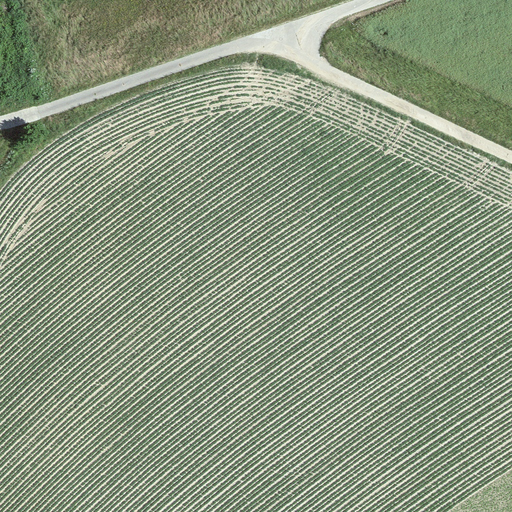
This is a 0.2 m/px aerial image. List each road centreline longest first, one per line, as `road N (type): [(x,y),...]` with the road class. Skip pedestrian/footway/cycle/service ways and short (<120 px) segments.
road 1 (track): [(369,0),(0,124)]
road 2 (track): [(260,36),(511,157)]
